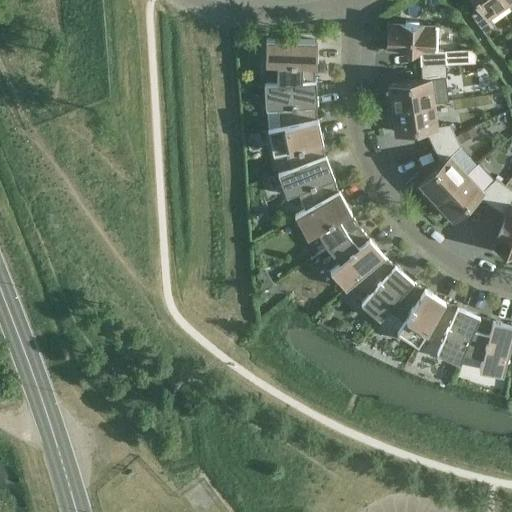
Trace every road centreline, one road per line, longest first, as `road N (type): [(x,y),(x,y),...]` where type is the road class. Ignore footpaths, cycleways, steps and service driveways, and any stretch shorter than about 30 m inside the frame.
road 1 (residential): [(347,3),(366,158),(426,243),(511,275)]
road 2 (primary): [(72,511),(0,292)]
road 3 (residential): [(347,3),(273,13),(191,0)]
